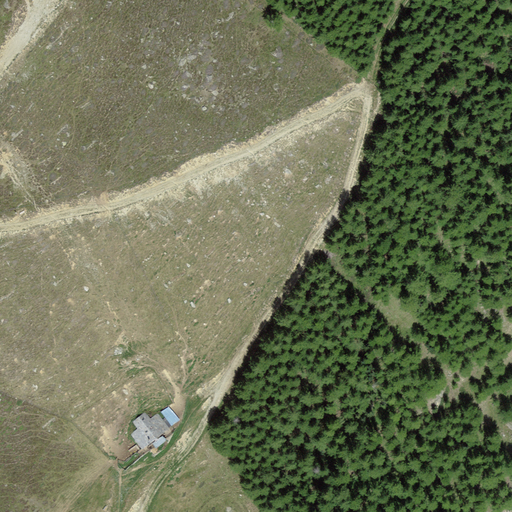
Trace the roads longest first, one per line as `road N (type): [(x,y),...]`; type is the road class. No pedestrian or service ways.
road 1 (track): [(369,85),(361,143),(331,215),(176,447),(146,511)]
road 2 (track): [(0,226),(132,199),(247,151),(369,85)]
